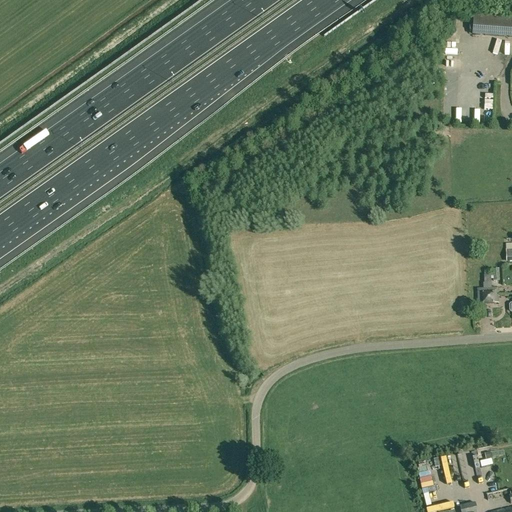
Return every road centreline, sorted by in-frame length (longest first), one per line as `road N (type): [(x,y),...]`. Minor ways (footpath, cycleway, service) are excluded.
road 1 (unclassified): [(116,511),(234,502),(254,478),(262,390),(294,364),(356,348),(511,336)]
road 2 (motorway): [(0,231),(327,0)]
road 3 (motorway): [(256,0),(0,180)]
